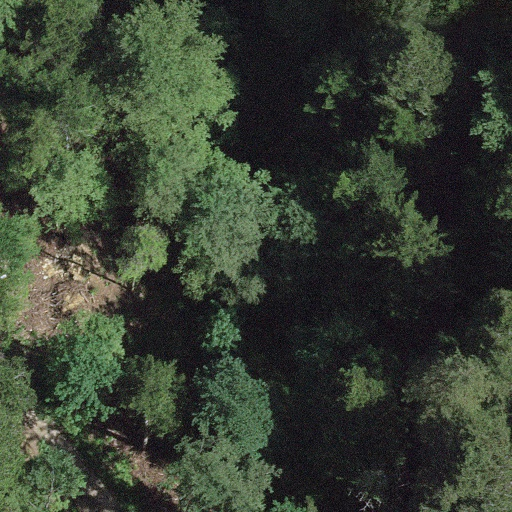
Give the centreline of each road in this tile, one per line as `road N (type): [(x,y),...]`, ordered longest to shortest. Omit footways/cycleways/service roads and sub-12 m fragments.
road 1 (track): [(405,511),(402,473),(437,351),(450,266),(474,0)]
road 2 (track): [(0,365),(115,511)]
